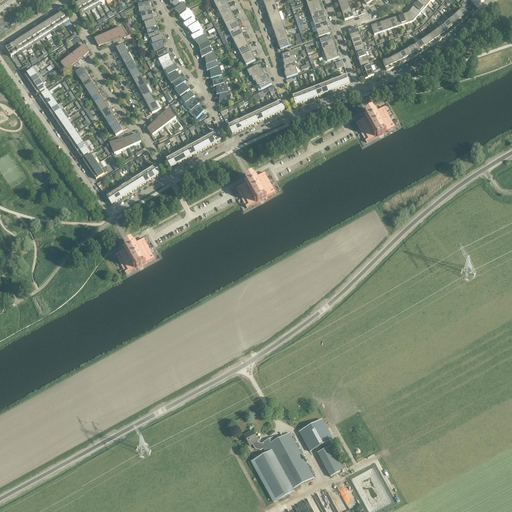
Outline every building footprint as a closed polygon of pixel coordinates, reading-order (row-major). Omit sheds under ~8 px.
[(91,10),(85,0),(81,3),(86,12),(91,10)] [(96,7),(92,0),(85,0),(91,10),(96,7)] [(174,0),(173,1),(170,3),(178,8),(184,4),(185,3),(182,0),(174,0)] [(215,0),(213,1),(217,9),(227,4),(224,0),(215,0)] [(427,6),(420,0),(417,3),(424,9),(427,6)] [(321,7),(319,1),(307,5),(309,11),(321,7)] [(86,12),(81,3),(75,5),(81,15),(86,12)] [(424,9),(417,3),(414,7),(421,13),(424,9)] [(139,5),(140,15),(141,15),(149,13),(150,4),(139,5)] [(178,8),(175,11),(180,15),(188,9),(184,4),(178,8)] [(231,12),(227,4),(217,9),(221,17),(231,12)] [(278,13),(275,4),(265,7),(268,16),(278,13)] [(322,12),(321,7),(309,11),(311,16),(322,12)] [(421,13),(414,7),(411,10),(418,17),(421,13)] [(469,16),(462,9),(459,13),(465,20),(469,16)] [(418,17),(411,10),(408,14),(413,22),(418,17)] [(195,19),(189,11),(180,18),(187,23),(193,19),(194,19),(195,19)] [(70,22),(64,12),(59,15),(65,25),(70,22)] [(152,21),(152,12),(149,13),(141,15),(143,24),(145,24),(152,21)] [(235,20),(231,12),(221,17),(226,25),(235,20)] [(324,18),(322,12),(311,16),(313,22),(324,18)] [(281,21),(278,13),(268,16),(271,24),(281,21)] [(353,18),(352,13),(343,16),(345,21),(353,18)] [(465,20),(459,13),(455,16),(462,23),(465,20)] [(413,22),(408,14),(403,16),(406,25),(413,22)] [(65,25),(59,15),(54,18),(60,28),(65,25)] [(462,23),(455,16),(452,19),(458,26),(462,23)] [(60,28),(54,18),(49,22),(55,31),(60,28)] [(326,23),(324,18),(313,22),(315,27),(326,23)] [(187,23),(184,25),(188,29),(197,24),(196,24),(194,19),(193,19),(187,23)] [(458,26),(452,19),(448,22),(454,30),(458,26)] [(156,27),(156,20),(152,21),(145,24),(146,29),(156,27)] [(239,28),(235,20),(226,25),(230,33),(239,28)] [(284,29),(281,21),(271,24),(274,33),(284,29)] [(55,31),(49,22),(44,25),(50,34),(55,31)] [(454,30),(448,22),(444,25),(450,33),(454,30)] [(203,32),(198,23),(196,24),(197,24),(188,29),(195,36),(202,32),(203,32)] [(328,28),(326,23),(315,27),(317,32),(328,28)] [(50,34),(44,25),(40,28),(46,37),(50,34)] [(450,33),(444,25),(441,28),(446,36),(450,33)] [(122,27),(115,30),(119,38),(121,37),(124,39),(126,37),(122,27)] [(46,37),(40,28),(35,31),(41,40),(46,37)] [(108,31),(109,33),(112,41),(119,38),(115,30),(114,28),(108,31)] [(243,37),(239,28),(230,33),(234,41),(243,37)] [(330,34),(328,28),(317,32),(319,38),(330,34)] [(359,33),(357,28),(348,31),(350,36),(359,33)] [(446,36),(441,28),(437,31),(442,39),(446,36)] [(158,38),(158,29),(147,32),(150,41),(151,41),(158,38)] [(287,38),(284,29),(274,33),(277,41),(287,38)] [(41,40),(35,31),(30,34),(36,43),(41,40)] [(442,39),(437,31),(433,34),(438,42),(442,39)] [(195,36),(191,37),(195,42),(204,37),(202,32),(195,36)] [(112,41),(109,33),(102,36),(105,44),(112,41)] [(36,43),(30,34),(25,37),(31,46),(36,43)] [(438,42),(433,34),(429,37),(434,45),(438,42)] [(105,44),(102,36),(95,39),(99,47),(105,44)] [(163,42),(162,36),(158,38),(151,41),(154,46),(163,42)] [(333,42),(331,36),(319,40),(321,46),(333,42)] [(31,46),(25,37),(20,40),(26,49),(31,46)] [(208,42),(205,37),(204,37),(195,42),(199,46),(208,42)] [(247,45),(243,37),(234,41),(238,49),(247,45)] [(434,45),(429,37),(425,40),(430,48),(434,45)] [(290,47),(287,38),(277,41),(280,50),(290,47)] [(26,49),(20,40),(15,43),(20,51),(21,53),(26,49)] [(430,48),(425,40),(421,43),(426,50),(430,48)] [(164,51),(163,42),(154,46),(152,46),(156,56),(157,55),(164,51)] [(211,47),(208,42),(199,46),(201,52),(209,48),(211,47)] [(335,47),(333,42),(321,46),(323,51),(335,47)] [(20,51),(15,43),(11,46),(16,54),(20,51)] [(426,50),(421,43),(417,45),(422,53),(426,50)] [(115,53),(119,58),(120,58),(127,53),(123,45),(115,49),(117,52),(115,53)] [(251,53),(247,45),(238,49),(242,57),(251,53)] [(422,53),(417,45),(413,48),(418,56),(422,53)] [(16,54),(11,46),(6,49),(11,57),(16,54)] [(84,46),(78,51),(83,57),(89,52),(84,46)] [(337,53),(335,47),(323,51),(325,57),(337,53)] [(209,48),(201,52),(202,58),(205,57),(205,56),(212,53),(209,48)] [(418,56),(413,48),(409,50),(413,58),(418,56)] [(169,55),(167,49),(164,51),(157,55),(160,60),(169,55)] [(413,58),(409,50),(405,52),(409,61),(413,58)] [(83,57),(78,51),(72,55),(77,61),(83,57)] [(217,61),(213,52),(212,53),(205,56),(205,57),(206,66),(216,62),(217,61)] [(282,56),(284,61),(294,58),(296,57),(294,52),(282,56)] [(409,61),(405,52),(400,55),(405,63),(409,61)] [(132,62),(127,53),(120,58),(121,60),(120,61),(123,67),(124,66),(132,62)] [(255,61),(251,53),(242,57),(246,66),(255,61)] [(338,58),(337,53),(325,57),(322,58),(324,63),(338,58)] [(77,61),(72,55),(66,59),(71,66),(77,61)] [(170,61),(169,55),(160,60),(158,61),(161,66),(170,61)] [(405,63),(400,55),(396,57),(400,65),(405,63)] [(400,65),(396,57),(392,59),(396,68),(400,65)] [(284,61),(283,61),(285,67),(295,63),(295,64),(296,63),(294,58),(284,61)] [(71,66),(66,59),(61,64),(64,68),(62,70),(65,74),(67,72),(70,71),(70,67),(71,66)] [(396,68),(392,59),(387,61),(391,70),(396,68)] [(174,66),(170,61),(161,66),(164,71),(165,70),(174,66)] [(391,70),(387,61),(383,63),(387,72),(391,70)] [(136,70),(132,62),(124,66),(125,68),(124,69),(128,75),(129,74),(136,70)] [(216,62),(206,66),(207,72),(211,70),(218,67),(216,62)] [(285,67),(284,67),(286,73),(296,69),(297,69),(295,64),(295,63),(285,67)] [(178,70),(174,66),(165,70),(168,75),(168,76),(174,72),(178,70)] [(247,71),(250,77),(251,76),(261,71),(260,71),(258,66),(247,71)] [(28,71),(30,73),(25,76),(28,81),(39,74),(34,67),(28,71)] [(222,76),(219,67),(218,67),(211,70),(211,79),(222,76)] [(372,72),(371,67),(362,70),(363,75),(372,72)] [(76,73),(81,81),(88,76),(89,76),(86,70),(85,71),(83,68),(76,73)] [(286,73),(284,73),(286,79),(298,75),(296,69),(286,73)] [(141,78),(136,70),(129,74),(130,76),(129,77),(132,83),(133,82),(141,78)] [(264,76),(262,70),(260,71),(261,71),(251,76),(254,81),(255,81),(264,76)] [(168,76),(168,75),(166,76),(171,84),(173,84),(181,78),(174,72),(168,76)] [(374,77),(372,72),(363,75),(365,80),(374,77)] [(39,74),(28,81),(32,86),(42,78),(39,74)] [(268,80),(265,75),(264,76),(255,81),(257,86),(258,85),(268,80)] [(88,76),(81,81),(86,89),(93,84),(94,84),(91,78),(90,79),(88,76)] [(346,76),(341,78),(344,87),(349,85),(346,76)] [(226,77),(213,81),(214,88),(217,86),(224,84),(226,83),(226,84),(227,83),(226,77)] [(46,83),(42,78),(32,86),(35,90),(43,85),(46,83)] [(145,86),(141,78),(133,82),(134,85),(133,85),(137,91),(138,90),(145,86)] [(185,83),(181,78),(173,84),(176,88),(176,89),(182,85),(185,83)] [(344,87),(341,78),(335,80),(339,89),(344,87)] [(272,85),(269,80),(268,80),(258,85),(261,90),(272,85)] [(339,89),(335,80),(330,83),(333,91),(339,89)] [(228,93),(226,84),(226,83),(224,84),(217,86),(217,96),(221,95),(228,93)] [(333,91),(330,83),(325,85),(328,93),(333,91)] [(93,84),(86,89),(91,97),(98,92),(99,91),(96,86),(95,86),(93,84)] [(43,85),(35,90),(38,95),(46,90),(43,85)] [(176,89),(176,88),(174,89),(180,97),(189,90),(182,85),(176,89)] [(328,93),(325,85),(319,87),(323,95),(328,93)] [(150,94),(145,86),(138,90),(139,93),(138,93),(141,99),(142,99),(142,98),(150,94)] [(323,95),(319,87),(314,89),(317,97),(323,95)] [(317,97),(314,89),(309,91),(312,99),(317,97)] [(312,99),(309,91),(303,93),(307,102),(312,99)] [(51,97),(47,92),(40,97),(43,102),(51,97)] [(98,92),(91,97),(96,105),(103,100),(104,99),(101,94),(100,94),(98,92)] [(194,97),(189,93),(182,99),(185,104),(191,99),(194,97)] [(231,102),(229,93),(228,93),(221,95),(219,104),(231,102)] [(307,102),(303,93),(298,95),(301,104),(307,102)] [(154,102),(150,94),(142,98),(142,99),(143,101),(142,101),(145,107),(147,107),(146,107),(154,102)] [(54,95),(51,97),(43,102),(46,107),(54,101),(57,99),(54,95)] [(301,104),(298,95),(293,97),(296,106),(301,104)] [(185,104),(184,105),(190,112),(196,107),(199,104),(191,99),(185,104)] [(103,100),(96,105),(101,112),(108,108),(109,107),(106,101),(105,102),(103,100)] [(57,106),(54,101),(46,107),(49,112),(57,106)] [(159,111),(154,102),(146,107),(147,107),(148,109),(147,110),(150,116),(159,111)] [(280,102),(275,105),(279,113),(284,111),(280,102)] [(60,104),(57,106),(49,112),(52,116),(63,109),(60,104)] [(279,113),(275,105),(270,107),(274,115),(279,113)] [(190,112),(189,113),(196,120),(204,111),(196,107),(190,112)] [(274,115),(270,107),(265,109),(269,118),(274,115)] [(108,108),(101,112),(106,120),(113,115),(113,116),(114,115),(111,109),(110,110),(108,108)] [(387,113),(384,108),(374,114),(373,111),(367,114),(365,116),(366,118),(356,124),(366,143),(395,127),(387,113)] [(67,114),(63,109),(52,116),(56,121),(67,114)] [(269,118),(265,109),(260,112),(264,120),(269,118)] [(167,115),(165,116),(170,123),(176,118),(170,110),(167,111),(167,115)] [(264,120),(260,112),(254,114),(258,123),(264,120)] [(70,118),(67,114),(56,121),(59,126),(67,120),(70,118)] [(258,123),(254,114),(249,117),(253,125),(258,123)] [(113,115),(106,120),(111,128),(118,123),(119,123),(116,117),(115,118),(113,116),(113,115)] [(170,123),(165,116),(159,121),(164,127),(170,123)] [(253,125),(249,117),(244,119),(248,127),(253,125)] [(248,127),(244,119),(239,121),(243,130),(248,127)] [(70,125),(67,120),(59,126),(62,130),(70,125)] [(164,127),(159,121),(154,125),(158,131),(164,127)] [(243,130),(239,121),(234,124),(238,132),(243,130)] [(118,123),(111,128),(116,136),(124,131),(121,125),(120,126),(118,123)] [(238,132),(234,124),(228,126),(232,135),(238,132)] [(73,130),(70,125),(62,130),(65,135),(73,130)] [(158,131),(154,125),(148,129),(153,136),(158,131)] [(77,134),(73,130),(65,135),(69,140),(77,134)] [(217,132),(212,135),(216,143),(221,140),(217,132)] [(80,139),(77,134),(69,140),(72,145),(80,139)] [(138,135),(131,138),(134,146),(141,143),(138,135)] [(216,143),(212,135),(207,138),(211,146),(216,143)] [(134,146),(131,138),(124,141),(128,149),(134,146)] [(211,146),(207,138),(202,140),(206,149),(211,146)] [(83,144),(80,139),(72,145),(75,149),(83,144)] [(206,149),(202,140),(197,143),(201,151),(206,149)] [(128,149),(124,141),(118,144),(121,152),(128,149)] [(86,142),(83,144),(75,149),(78,154),(89,146),(86,142)] [(114,155),(121,152),(118,144),(116,145),(112,143),(110,145),(114,155)] [(201,151),(197,143),(192,146),(196,154),(201,151)] [(92,151),(89,146),(78,154),(82,159),(92,151)] [(196,154),(192,146),(187,149),(191,157),(196,154)] [(191,157),(187,149),(182,151),(186,160),(191,157)] [(186,160),(182,151),(177,154),(181,162),(186,160)] [(97,158),(94,153),(83,161),(86,166),(97,158)] [(181,162),(177,154),(172,157),(176,165),(181,162)] [(176,165),(172,157),(166,160),(171,168),(176,165)] [(100,163),(97,158),(86,166),(90,170),(100,163)] [(104,168),(100,163),(90,170),(93,175),(104,168)] [(155,166),(150,170),(155,177),(160,174),(155,166)] [(107,172),(104,168),(93,175),(96,180),(107,172)] [(155,177),(150,170),(145,173),(150,181),(155,177)] [(150,181),(145,173),(141,176),(146,184),(150,181)] [(275,193),(265,173),(254,179),(253,177),(247,180),(245,181),(246,183),(236,189),(247,208),(275,193)] [(146,184),(141,176),(136,179),(141,187),(146,184)] [(141,187),(136,179),(131,182),(136,190),(141,187)] [(136,190),(131,182),(126,185),(131,193),(136,190)] [(131,193),(126,185),(121,188),(126,196),(131,193)] [(126,196),(121,188),(117,191),(122,199),(126,196)] [(122,199),(117,191),(112,194),(117,202),(122,199)] [(117,202),(112,194),(107,197),(112,205),(117,202)] [(155,259),(144,239),(133,245),(132,243),(126,246),(124,247),(126,249),(115,255),(126,274),(155,259)] [(321,420),(299,432),(310,452),(332,440),(321,420)] [(260,451),(263,449),(266,454),(252,462),(274,503),(291,493),(290,491),(314,478),(289,434),(289,433),(289,434),(275,441),(273,438),(273,437),(263,443),(262,444),(258,443),(257,442),(258,441),(256,438),(255,438),(253,435),(254,435),(252,431),(243,436),(244,436),(245,438),(245,439),(244,440),(246,443),(247,443),(248,443),(249,446),(252,444),(255,445),(254,447),(255,449),(260,451)] [(330,446),(317,454),(330,478),(344,470),(330,446)]
